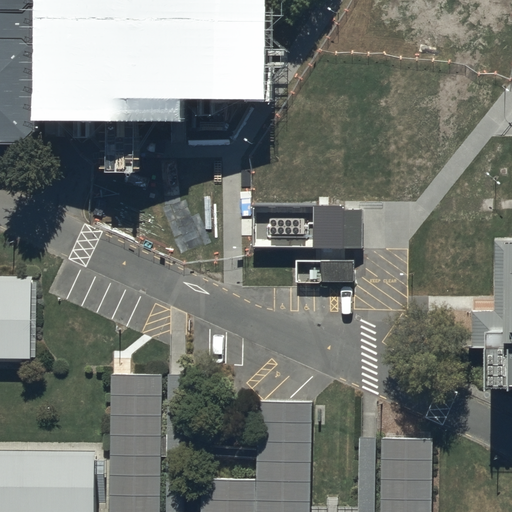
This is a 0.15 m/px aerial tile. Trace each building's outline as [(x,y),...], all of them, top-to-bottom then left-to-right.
[(0,0),(0,146),(24,147),(37,133),(37,102),(54,96),(72,113),(158,114),(172,98),(172,93),(232,93),(254,74),(254,0),(0,0)] [(345,211),(344,211),(344,249),(353,249),(362,249),(362,211),(345,211)] [(511,246),(504,247),(504,335),(499,335),(485,335),(485,394),(510,394),(510,388),(511,387),(511,246)] [(353,262),(321,262),(321,284),(354,283),(353,262)] [(33,280),(0,279),(0,368),(33,369),(33,280)] [(160,511),(163,377),(112,376),(111,443),(109,511),(160,511)] [(256,483),(202,481),(201,511),(310,511),(313,404),(258,403),(256,483)] [(0,511),(97,511),(98,438),(0,438),(0,511)] [(431,511),(433,441),(381,440),(380,511),(431,511)]
